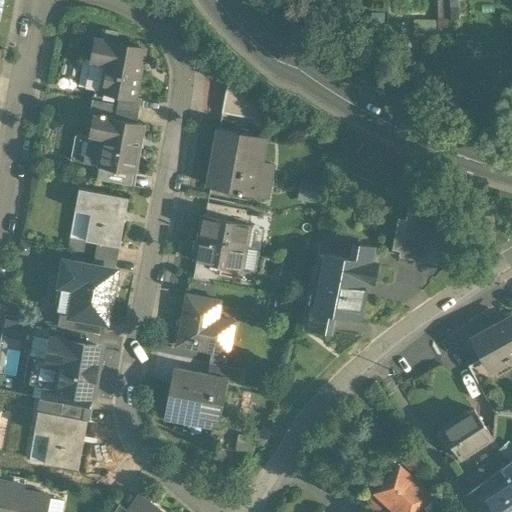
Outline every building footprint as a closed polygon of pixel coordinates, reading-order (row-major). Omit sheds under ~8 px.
[(455,0),(435,0),(436,37),(456,37),(456,28),(455,0)] [(472,0),(455,0),(456,28),(473,27),(472,0)] [(144,43),(96,34),(92,55),(107,58),(102,85),(120,88),(135,91),(144,43)] [(107,58),(92,55),(90,67),(87,82),(95,83),(102,85),(107,58)] [(90,67),(83,66),(80,80),(87,82),(90,67)] [(244,86),(228,72),(222,106),(263,114),(265,102),(244,86)] [(102,85),(95,83),(92,96),(118,101),(120,88),(102,85)] [(135,91),(120,88),(118,101),(139,105),(142,92),(135,91)] [(139,105),(118,101),(115,113),(137,117),(139,105)] [(115,113),(95,109),(91,130),(106,133),(101,159),(133,165),(135,165),(143,118),(137,117),(115,113)] [(260,130),(219,123),(209,179),(238,184),(238,185),(242,186),(242,185),(255,187),(258,170),(253,169),(260,130)] [(89,137),(76,134),(72,154),(101,159),(106,133),(91,130),(89,137)] [(133,165),(101,159),(99,173),(130,178),(133,165)] [(130,192),(80,182),(75,204),(92,207),(87,234),(99,236),(121,240),(130,192)] [(250,203),(208,195),(205,209),(248,216),(250,203)] [(408,200),(406,212),(434,218),(437,206),(408,200)] [(205,209),(203,208),(199,230),(245,238),(249,217),(205,209)] [(434,218),(406,212),(399,252),(440,259),(447,220),(434,218)] [(245,238),(199,230),(195,251),(197,252),(222,256),(241,260),(245,238)] [(121,240),(99,236),(97,248),(118,252),(121,240)] [(370,250),(358,247),(356,260),(368,262),(370,250)] [(118,252),(97,248),(95,260),(116,264),(118,252)] [(222,256),(197,252),(194,269),(218,274),(222,256)] [(356,260),(320,252),(309,305),(316,307),(315,308),(334,312),(357,317),(365,279),(371,280),(374,264),(356,260)] [(95,260),(68,255),(64,276),(79,279),(74,305),(104,311),(107,312),(116,264),(95,260)] [(220,292),(188,286),(179,335),(213,342),(228,344),(232,325),(215,322),(220,292)] [(74,305),(62,303),(60,318),(102,325),(104,311),(74,305)] [(334,312),(315,308),(316,307),(309,305),(305,324),(330,330),(334,312)] [(511,317),(475,337),(485,355),(488,361),(502,354),(505,359),(505,360),(510,357),(509,356),(511,354),(511,317)] [(103,340),(54,330),(49,352),(66,355),(61,382),(72,384),(93,388),(103,340)] [(228,344),(213,342),(211,354),(226,357),(228,344)] [(49,352),(36,349),(31,376),(44,379),(61,382),(66,355),(49,352)] [(226,357),(211,354),(209,366),(228,369),(227,370),(244,373),(247,360),(226,357)] [(502,354),(488,361),(491,366),(505,359),(502,354)] [(505,359),(491,366),(496,377),(511,368),(511,354),(509,356),(510,357),(505,360),(505,359)] [(485,355),(468,364),(480,386),(496,377),(491,366),(488,361),(485,355)] [(199,367),(173,362),(172,364),(174,364),(166,405),(165,405),(164,407),(186,411),(186,409),(219,415),(227,370),(228,369),(209,366),(199,364),(199,367)] [(61,382),(44,379),(42,391),(70,396),(72,384),(61,382)] [(93,388),(72,384),(70,396),(86,399),(86,398),(92,399),(93,388)] [(42,391),(40,402),(89,412),(92,399),(86,398),(86,399),(70,396),(42,391)] [(89,412),(40,402),(36,424),(51,427),(46,454),(80,460),(89,412)] [(473,407),(437,431),(446,446),(451,443),(459,457),(490,437),(492,436),(491,435),(473,407)] [(511,436),(511,413),(494,411),(493,427),(492,435),(491,435),(492,436),(490,437),(499,452),(510,442),(511,436)] [(231,417),(230,430),(252,431),(253,418),(231,417)] [(424,462),(408,447),(400,456),(416,471),(424,462)] [(511,458),(500,467),(506,477),(511,473),(511,458)] [(411,511),(430,492),(399,463),(374,490),(397,511),(411,511)] [(25,478),(0,473),(0,511),(47,511),(51,488),(24,483),(25,478)] [(508,480),(481,497),(490,511),(511,511),(511,473),(506,477),(508,480)] [(183,511),(141,484),(123,511),(125,511),(124,511),(183,511)] [(375,511),(363,503),(357,511),(375,511)]
